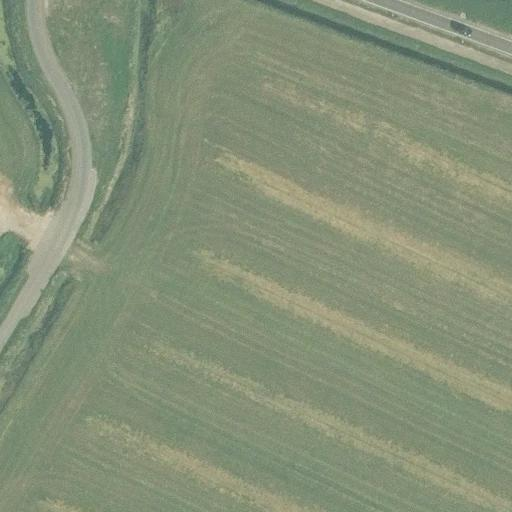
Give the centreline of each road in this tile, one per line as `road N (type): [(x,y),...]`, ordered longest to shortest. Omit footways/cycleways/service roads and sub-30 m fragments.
road 1 (unclassified): [(32,0),(41,51),(80,125),(83,178),(74,210),(0,337)]
road 2 (trunk): [(380,0),(511,48)]
